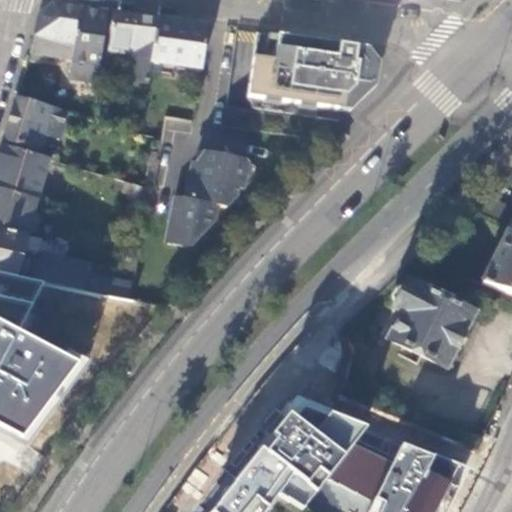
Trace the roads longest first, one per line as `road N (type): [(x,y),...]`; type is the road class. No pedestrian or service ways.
road 1 (primary): [(498,39),(339,194),(160,396),(80,511)]
road 2 (primary): [(145,511),(196,438),(511,94)]
road 3 (residential): [(498,39),(235,0)]
